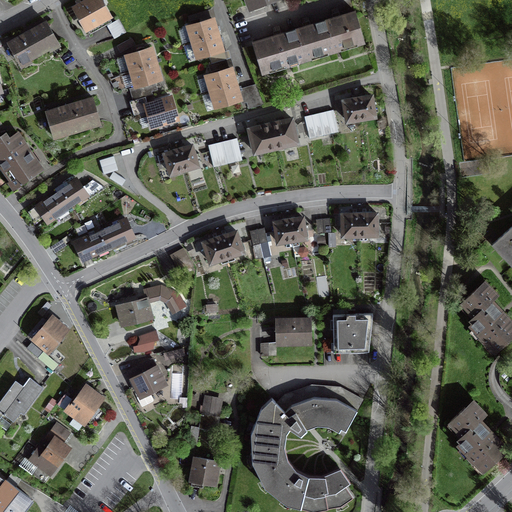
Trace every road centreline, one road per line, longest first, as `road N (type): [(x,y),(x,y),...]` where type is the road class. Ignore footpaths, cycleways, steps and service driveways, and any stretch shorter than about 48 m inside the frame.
road 1 (unclassified): [(424,0),(452,209),(425,511)]
road 2 (residential): [(183,228),(133,177),(143,147),(388,76)]
road 3 (unclassified): [(401,191),(368,511)]
road 4 (residential): [(50,0),(103,81),(119,131),(2,205)]
road 5 (unclassified): [(176,511),(61,287)]
road 6 (residential): [(401,191),(265,201),(183,228)]
road 7 (residential): [(183,228),(61,287)]
